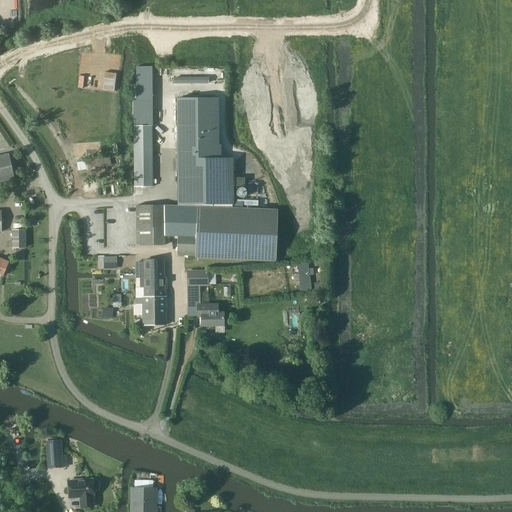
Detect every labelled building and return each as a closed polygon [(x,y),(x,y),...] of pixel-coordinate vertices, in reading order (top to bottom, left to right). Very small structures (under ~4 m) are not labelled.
[(164,205),(136,206),(136,246),(164,245),(164,236),(165,236),(180,236),(180,238),(178,238),(177,254),(195,255),(195,258),(275,262),(277,210),(267,210),(267,209),(232,207),(232,158),(220,158),(220,146),(218,146),(217,98),(177,98),(178,160),(179,160),(179,170),(178,170),(178,205),(179,205),(179,206),(181,206),(181,209),(166,208),(164,208),(164,205)] [(150,104),(138,104),(138,116),(150,116),(150,104)] [(134,187),(152,187),(151,126),(133,126),(134,187)] [(0,181),(14,178),(11,163),(7,164),(5,155),(0,155),(0,181)] [(234,177),(234,187),(244,187),(245,178),(234,177)] [(25,230),(12,230),(13,248),(25,248),(25,230)] [(103,269),(116,269),(116,256),(103,256),(103,269)] [(0,274),(3,276),(9,262),(0,257),(0,274)] [(143,297),(164,297),(164,260),(144,260),(144,278),(140,278),(140,287),(143,287),(143,297)] [(206,272),(187,272),(187,305),(196,305),(199,305),(199,285),(206,285),(206,272)] [(165,297),(164,297),(143,297),(135,297),(135,305),(142,305),(142,325),(166,325),(165,297)] [(199,305),(196,305),(196,316),(200,316),(200,326),(223,325),(222,312),(217,312),(217,305),(199,305)] [(47,442),(48,468),(62,467),(61,441),(47,442)] [(95,489),(97,487),(96,483),(95,481),(93,482),(92,479),(68,481),(69,498),(80,497),(81,508),(93,507),(92,497),(93,496),(93,489),(95,489)] [(130,488),(129,511),(156,511),(157,488),(130,488)]
